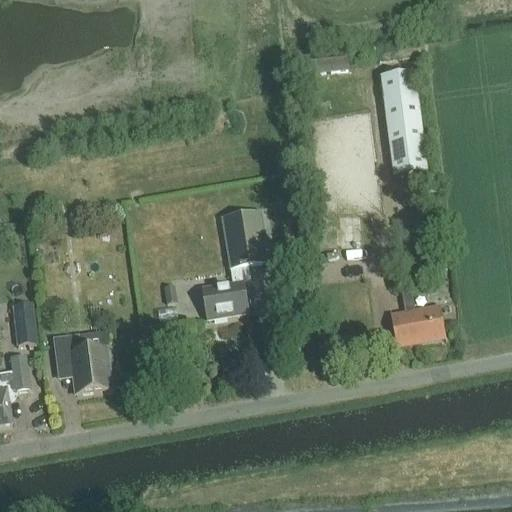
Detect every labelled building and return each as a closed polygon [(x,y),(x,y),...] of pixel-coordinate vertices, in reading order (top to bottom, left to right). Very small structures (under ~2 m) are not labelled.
[(348,61),(308,66),(310,81),(350,76),(348,61)] [(381,81),(394,181),(430,176),(416,76),(381,81)] [(209,325),(249,318),(244,286),(241,271),(270,266),(262,217),(223,223),(234,288),(204,293),(209,325)] [(444,237),(420,239),(421,248),(445,245),(444,237)] [(175,290),(164,292),(167,309),(178,307),(175,290)] [(440,309),(416,313),(412,295),(401,297),(405,315),(391,318),(398,354),(447,345),(440,309)] [(33,308),(14,310),(19,350),(38,348),(33,308)] [(79,340),(55,343),(59,371),(74,369),(77,399),(112,395),(107,352),(81,355),(79,340)] [(0,430),(13,428),(10,406),(12,405),(17,397),(17,395),(31,393),(27,361),(12,363),(13,376),(0,377),(0,430)]
